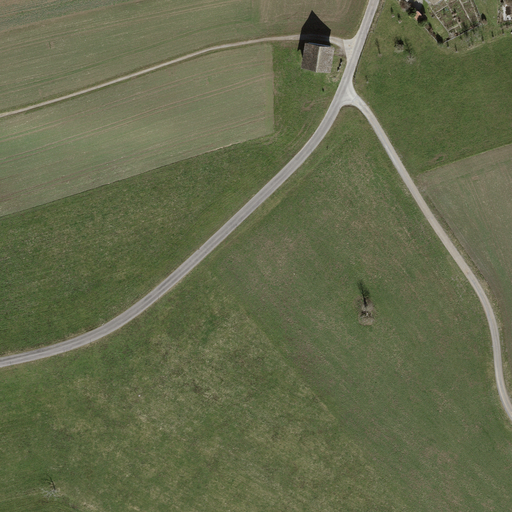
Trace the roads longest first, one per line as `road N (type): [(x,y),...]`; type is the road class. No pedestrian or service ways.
road 1 (unclassified): [(0,360),(76,342),(131,312),(297,160),(343,88),(372,0)]
road 2 (track): [(511,412),(484,300),(367,110),(343,88)]
